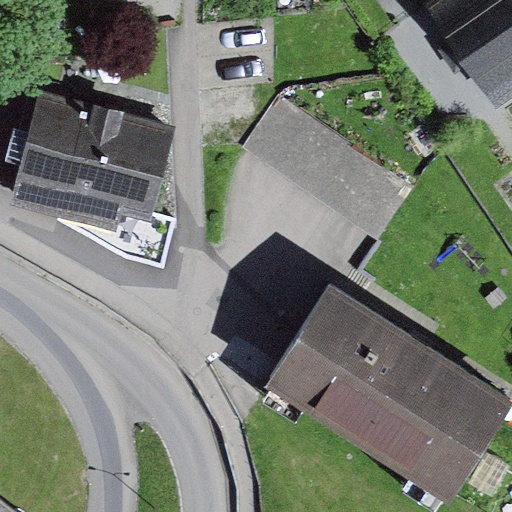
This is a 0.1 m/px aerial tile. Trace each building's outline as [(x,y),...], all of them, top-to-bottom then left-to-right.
[(511,0),(421,0),(495,101),(511,88),(511,0)] [(0,172),(11,175),(35,85),(0,75),(0,172)] [(176,113),(37,78),(35,85),(11,175),(10,185),(116,212),(119,199),(151,207),(176,113)] [(277,93),(243,144),(379,236),(414,185),(277,93)] [(511,379),(334,265),(270,363),(458,485),(511,401),(511,379)]
